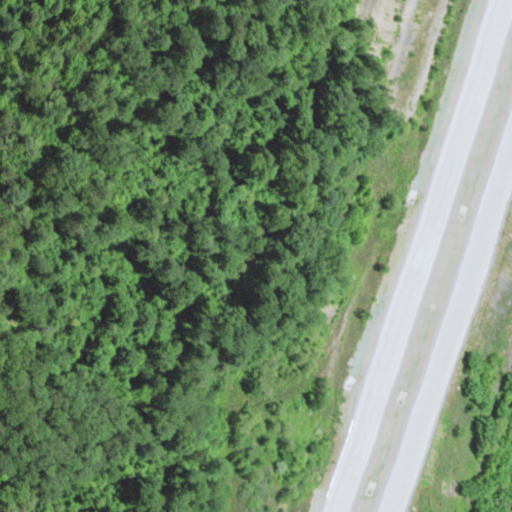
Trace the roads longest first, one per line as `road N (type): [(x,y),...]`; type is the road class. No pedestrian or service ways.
road 1 (trunk): [(508,0),(335,511)]
road 2 (trunk): [(381,511),(511,122)]
